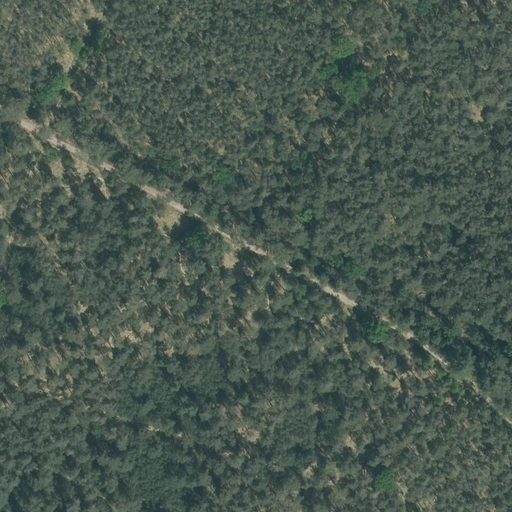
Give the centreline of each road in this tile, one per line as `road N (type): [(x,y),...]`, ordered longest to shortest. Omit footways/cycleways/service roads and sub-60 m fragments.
road 1 (track): [(0,107),(418,338),(511,424)]
road 2 (track): [(0,373),(191,438),(266,478),(295,511)]
road 3 (track): [(38,128),(0,283)]
